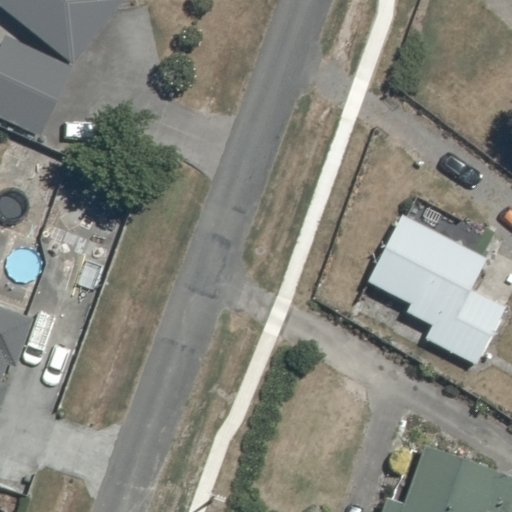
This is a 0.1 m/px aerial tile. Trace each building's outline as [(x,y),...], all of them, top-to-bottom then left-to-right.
[(0,0),(0,6),(72,64),(123,0),(0,0)] [(0,53),(0,116),(41,137),(74,71),(7,38),(0,53)] [(26,142),(0,134),(0,162),(19,168),(26,142)] [(426,340),(475,365),(505,307),(471,290),(487,259),(401,216),(368,282),(412,304),(407,314),(433,326),(426,340)] [(0,413),(10,386),(1,383),(8,365),(16,368),(34,318),(0,306),(0,413)] [(510,511),(511,508),(511,478),(425,446),(403,506),(385,499),(380,511),(510,511)]
